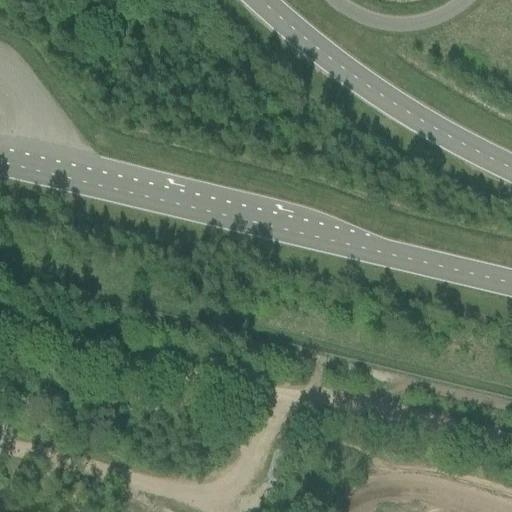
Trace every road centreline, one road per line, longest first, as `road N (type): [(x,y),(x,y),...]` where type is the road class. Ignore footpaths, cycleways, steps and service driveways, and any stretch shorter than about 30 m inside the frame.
road 1 (track): [(511,441),(304,389),(213,491),(0,435)]
road 2 (track): [(0,277),(511,404)]
